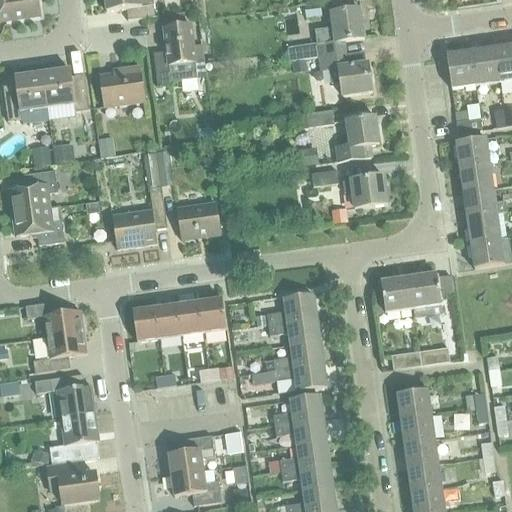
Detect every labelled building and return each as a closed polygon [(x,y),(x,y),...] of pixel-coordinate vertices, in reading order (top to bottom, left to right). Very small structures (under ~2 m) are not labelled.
[(0,0),(0,23),(40,18),(37,0),(0,0)] [(142,0),(140,0),(139,0),(104,0),(106,15),(126,12),(127,23),(155,19),(152,0),(142,0)] [(320,7),(305,9),(306,20),(322,18),(320,7)] [(314,33),(318,61),(345,57),(343,44),(363,41),(359,12),(330,16),(332,31),(314,33)] [(153,56),(157,90),(171,88),(171,84),(197,81),(195,62),(204,61),(202,47),(193,48),(191,28),(163,31),(166,55),(153,56)] [(511,47),(495,51),(500,86),(511,83),(511,47)] [(495,51),(471,54),(476,89),(500,86),(495,51)] [(476,89),(471,54),(447,57),(452,93),(476,89)] [(339,85),(341,100),(371,96),(367,66),(347,69),(345,57),(318,61),(319,73),(329,71),(331,86),(339,85)] [(306,64),(292,66),(294,77),(308,75),(306,64)] [(146,104),(141,70),(122,73),(123,76),(99,80),(104,110),(146,104)] [(42,76),(47,111),(74,107),(75,115),(89,113),(84,78),(72,79),(71,73),(42,76)] [(15,87),(3,89),(7,124),(22,122),(22,125),(49,121),(47,111),(42,76),(14,80),(15,87)] [(511,110),(503,112),(506,130),(511,129),(511,110)] [(506,130),(503,112),(494,113),(496,131),(506,130)] [(308,130),(334,127),(332,113),(307,117),(308,130)] [(379,147),(375,119),(345,123),(349,148),(335,150),(337,165),(370,160),(368,148),(379,147)] [(458,137),(482,133),(480,121),(456,125),(458,137)] [(112,141),(98,143),(101,161),(115,159),(112,141)] [(460,171),(489,167),(486,141),(456,145),(460,171)] [(72,148),(53,150),(55,167),(74,164),(72,148)] [(49,149),(32,151),(34,170),(51,168),(49,149)] [(170,152),(156,154),(161,189),(175,187),(170,152)] [(317,167),(314,152),(298,154),(301,169),(317,167)] [(143,158),(148,190),(160,189),(156,156),(143,158)] [(493,192),(489,167),(460,171),(463,196),(493,192)] [(12,216),(50,211),(48,197),(58,196),(55,174),(29,177),(30,189),(9,192),(12,216)] [(313,191),(338,187),(336,174),(311,177),(313,191)] [(354,210),(365,209),(387,206),(384,179),(341,185),(343,196),(351,195),(354,210)] [(117,252),(157,247),(155,233),(167,231),(161,190),(149,192),(152,214),(112,220),(117,252)] [(463,196),(467,221),(497,217),(506,215),(505,204),(495,206),(493,192),(463,196)] [(221,238),(217,209),(217,207),(177,213),(181,243),(221,238)] [(50,211),(12,216),(15,240),(37,237),(38,249),(65,245),(62,223),(60,210),(50,211)] [(345,211),(332,213),(334,227),(347,225),(345,211)] [(500,242),(497,217),(467,221),(470,246),(500,242)] [(511,264),(508,241),(500,242),(470,246),(474,272),(511,266),(511,264)] [(440,300),(453,298),(450,277),(437,279),(437,276),(409,280),(413,311),(415,320),(443,315),(440,300)] [(413,311),(409,280),(380,285),(384,315),(413,311)] [(268,329),(317,322),(314,298),(284,302),(286,315),(266,318),(268,329)] [(199,305),(204,336),(226,332),(222,302),(199,305)] [(46,341),(83,335),(80,314),(62,316),(61,304),(25,309),(27,322),(43,319),(46,341)] [(204,336),(199,305),(178,308),(182,339),(204,336)] [(178,308),(156,311),(160,342),(182,339),(178,308)] [(160,342),(156,311),(133,314),(137,345),(160,342)] [(266,318),(257,319),(259,330),(268,329),(266,318)] [(317,322),(268,329),(270,339),(289,336),(290,348),(320,344),(317,322)] [(69,360),(86,357),(83,335),(46,341),(35,342),(38,364),(33,364),(35,376),(70,371),(69,360)] [(292,360),(273,363),(274,373),(323,366),(320,344),(290,348),(292,360)] [(450,365),(448,352),(420,355),(421,369),(450,365)] [(421,369),(420,355),(391,359),(393,373),(421,369)] [(488,375),(498,373),(496,359),(486,361),(488,375)] [(323,366),(274,373),(276,384),(278,397),(297,394),(327,390),(323,366)] [(232,370),(218,372),(220,383),(233,381),(232,370)] [(218,372),(209,373),(210,384),(220,383),(218,372)] [(210,384),(209,373),(199,374),(201,385),(210,384)] [(274,373),(252,377),(253,387),(276,384),(274,373)] [(498,373),(488,375),(490,389),(500,387),(498,373)] [(61,421),(95,416),(91,388),(85,389),(83,378),(34,385),(35,397),(57,394),(61,421)] [(165,379),(166,390),(176,389),(175,378),(165,379)] [(166,390),(165,379),(155,380),(157,391),(166,390)] [(17,385),(0,387),(0,393),(1,398),(18,396),(17,385)] [(400,423),(431,418),(427,393),(397,397),(400,423)] [(483,396),(464,398),(466,413),(476,412),(485,410),(483,396)] [(274,429),(323,422),(320,399),(290,403),(292,416),(273,418),(274,429)] [(496,424),(505,422),(503,408),(494,410),(496,424)] [(487,425),(485,410),(476,412),(478,426),(487,425)] [(95,416),(61,421),(65,448),(50,451),(52,467),(99,460),(96,445),(99,444),(95,416)] [(431,418),(400,423),(404,447),(434,443),(431,418)] [(327,445),(323,422),(274,429),(276,440),(295,437),(297,449),(327,445)] [(508,437),(505,422),(496,424),(498,438),(508,437)] [(246,431),(222,434),(224,453),(248,450),(246,431)] [(171,478),(203,474),(202,462),(215,460),(212,439),(184,443),(186,455),(168,457),(171,478)] [(438,467),(434,443),(404,447),(407,472),(438,467)] [(327,445),(297,449),(298,461),(279,463),(281,474),(330,467),(327,445)] [(483,461),(492,460),(490,445),(481,447),(483,461)] [(35,454),(32,464),(47,468),(50,457),(35,454)] [(494,474),(492,460),(483,461),(484,475),(494,474)] [(63,508),(99,503),(95,477),(77,479),(75,467),(48,471),(51,494),(61,493),(63,508)] [(333,490),(330,467),(281,474),(282,485),(301,482),(303,494),(333,490)] [(438,467),(407,472),(411,496),(441,492),(438,467)] [(205,486),(203,474),(171,478),(174,500),(192,497),(194,509),(221,505),(218,484),(205,486)] [(494,499),(504,497),(502,483),(492,485),(494,499)] [(336,511),(333,490),(303,494),(305,506),(286,509),(286,511),(336,511)] [(246,491),(233,493),(234,505),(248,503),(246,491)] [(444,511),(441,492),(411,496),(413,511),(444,511)]
